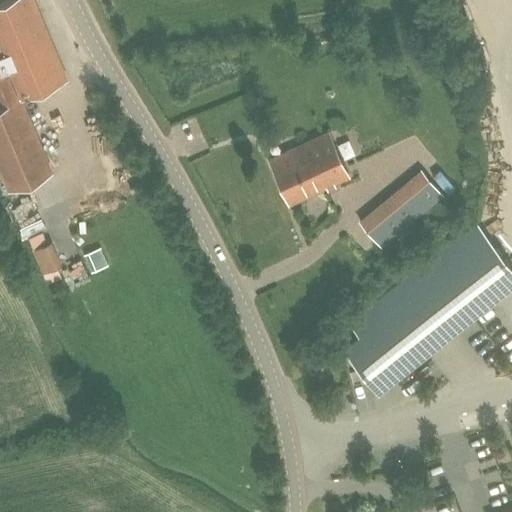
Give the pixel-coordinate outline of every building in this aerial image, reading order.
[(52,170),(21,98),(65,79),(31,0),(6,0),(0,3),(0,170),(8,189),(52,170)] [(289,204),(349,176),(329,132),(269,160),(289,204)] [(381,246),(442,195),(422,170),(360,221),(381,246)] [(356,340),(340,352),(374,394),(511,283),(511,267),(476,223),(346,327),(356,340)] [(47,229),(29,234),(42,281),(60,277),(47,229)] [(101,247),(84,255),(91,272),(108,265),(101,247)]
